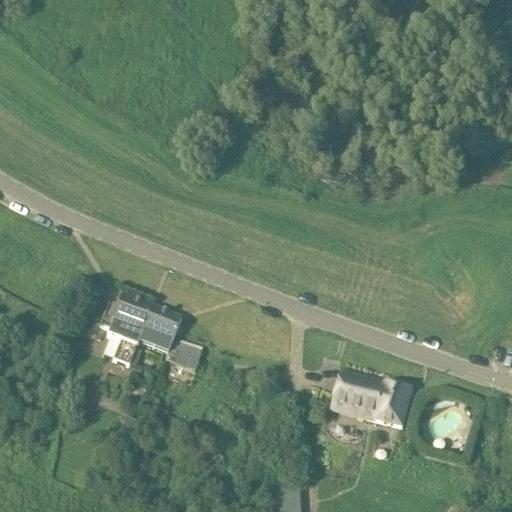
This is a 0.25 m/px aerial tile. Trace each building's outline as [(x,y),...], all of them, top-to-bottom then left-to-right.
[(122,298),(109,331),(122,336),(112,362),(128,367),(137,345),(151,309),(122,298)] [(171,343),(173,338),(180,320),(151,309),(137,345),(159,353),(164,341),(171,343)] [(196,393),(201,375),(189,371),(194,352),(178,346),(172,365),(168,385),(196,393)] [(401,430),(412,392),(342,372),(331,411),(401,430)] [(303,511),(302,488),(278,489),(279,511),(303,511)]
